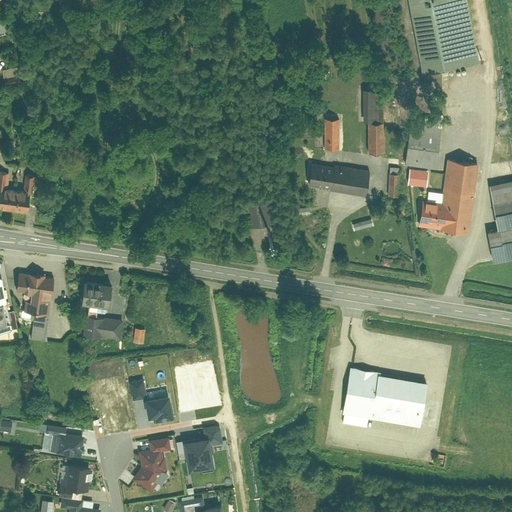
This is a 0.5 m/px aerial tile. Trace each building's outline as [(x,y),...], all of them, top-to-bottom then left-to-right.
[(466,0),(408,0),(423,72),(478,61),(466,0)] [(18,74),(4,77),(6,85),(20,82),(18,74)] [(374,88),(363,89),(363,121),(367,121),(375,121),(374,88)] [(411,114),(405,163),(436,167),(443,114),(436,113),(436,117),(411,114)] [(325,118),(324,147),(339,147),(339,118),(325,118)] [(368,151),(384,151),(384,121),(375,121),(367,121),(368,151)] [(423,198),(419,223),(467,230),(478,162),(448,157),(441,200),(423,198)] [(334,165),(312,161),(308,183),(331,187),(331,189),(365,195),(369,170),(334,164),(334,165)] [(409,167),(407,183),(427,185),(428,170),(409,167)] [(0,187),(7,188),(9,172),(0,170),(0,187)] [(399,173),(389,173),(388,201),(398,202),(399,173)] [(34,176),(26,175),(24,190),(29,191),(32,191),(34,176)] [(493,259),(511,255),(511,178),(489,183),(498,227),(487,229),(493,259)] [(0,204),(12,206),(15,189),(7,188),(0,187),(0,204)] [(24,190),(15,189),(12,206),(27,208),(29,191),(24,190)] [(242,198),(247,225),(276,220),(271,192),(242,198)] [(352,222),(354,229),(373,224),(371,217),(352,222)] [(19,271),(17,289),(27,290),(24,308),(48,312),(53,278),(44,276),(45,272),(30,270),(30,272),(19,271)] [(0,329),(18,327),(15,309),(8,310),(3,277),(0,277),(0,329)] [(111,283),(84,279),(81,301),(89,302),(106,305),(108,305),(111,283)] [(106,305),(89,302),(87,314),(101,316),(101,315),(105,316),(106,305)] [(43,340),(48,312),(24,308),(23,315),(31,316),(31,318),(33,319),(30,338),(43,340)] [(87,314),(86,314),(84,332),(98,335),(99,333),(120,337),(123,318),(105,316),(101,315),(101,316),(87,314)] [(144,328),(135,327),(134,341),(143,342),(144,328)] [(351,366),(343,410),(419,423),(426,381),(380,373),(380,371),(351,366)] [(133,401),(144,398),(147,398),(143,377),(129,380),(133,401)] [(147,398),(144,398),(148,417),(154,416),(154,421),(174,417),(170,394),(147,398)] [(1,419),(0,424),(0,428),(10,430),(11,421),(1,419)] [(202,426),(205,436),(208,436),(209,443),(222,441),(220,427),(215,423),(202,426)] [(49,455),(81,460),(85,439),(52,433),(49,455)] [(142,465),(133,478),(151,490),(157,482),(154,480),(162,469),(165,470),(166,468),(164,456),(162,456),(161,449),(170,448),(168,435),(149,439),(151,448),(139,450),(142,465)] [(205,436),(183,440),(188,469),(213,465),(209,443),(208,436),(205,436)] [(91,467),(68,463),(65,486),(87,489),(91,467)] [(63,496),(62,504),(69,506),(67,511),(98,511),(99,509),(91,507),(92,501),(63,496)] [(182,511),(197,511),(197,509),(204,508),(202,496),(180,500),(182,511)] [(43,498),(40,511),(50,511),(53,500),(43,498)] [(171,511),(176,503),(169,499),(165,507),(171,511)]
